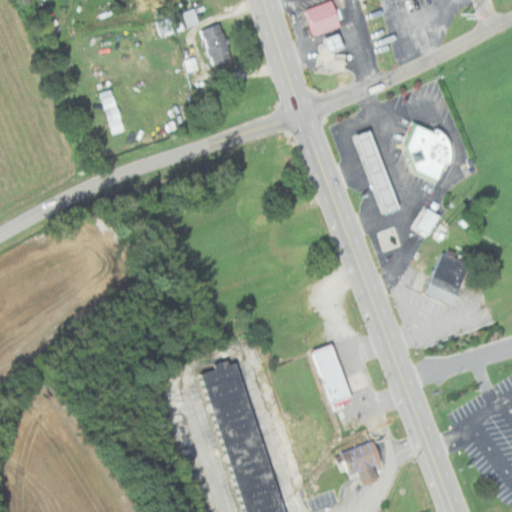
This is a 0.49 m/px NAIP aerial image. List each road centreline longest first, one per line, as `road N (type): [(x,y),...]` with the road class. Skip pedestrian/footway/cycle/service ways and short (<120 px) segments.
road 1 (tertiary): [(0,235),(104,180),(301,114),(511,19)]
road 2 (tertiary): [(264,0),(445,493)]
